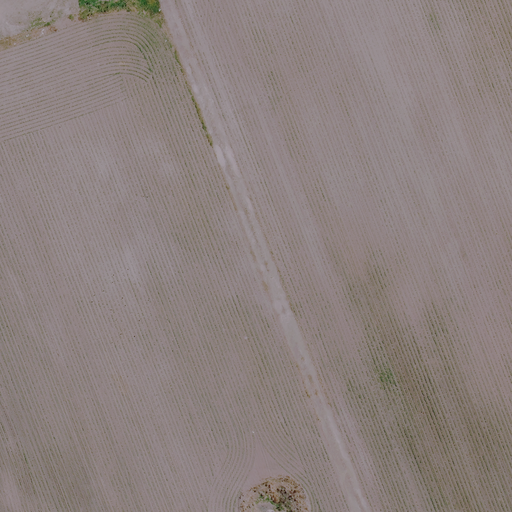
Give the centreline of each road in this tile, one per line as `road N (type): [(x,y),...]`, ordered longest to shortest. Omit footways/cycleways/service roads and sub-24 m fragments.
road 1 (secondary): [(81,0),(281,511)]
road 2 (secondary): [(220,511),(32,0)]
